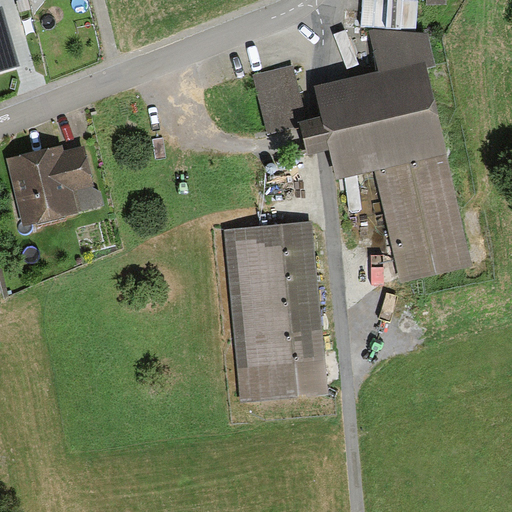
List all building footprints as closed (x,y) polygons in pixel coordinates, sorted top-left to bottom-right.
[(0,70),(19,65),(2,7),(0,7),(0,70)] [(433,64),(426,29),(374,39),(382,74),(319,87),(326,119),(318,120),(304,123),(310,151),(323,149),(333,146),(339,175),(378,167),(402,280),(469,266),(427,66),(433,64)] [(290,67),(254,75),(268,130),(303,121),(290,67)] [(64,145),(8,160),(25,226),(75,213),(69,191),(93,184),(83,146),(65,151),(64,145)] [(313,224),(226,231),(240,401),(328,394),(313,224)]
